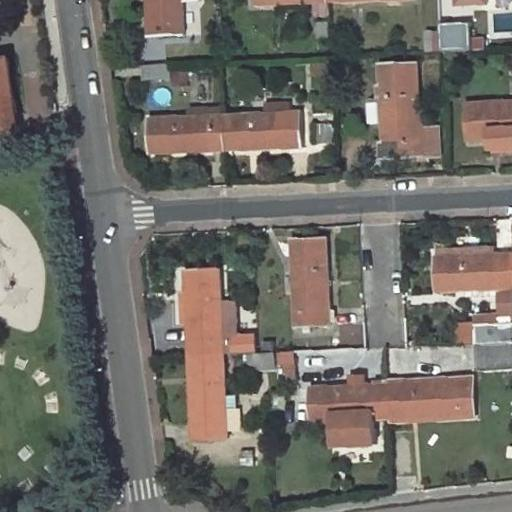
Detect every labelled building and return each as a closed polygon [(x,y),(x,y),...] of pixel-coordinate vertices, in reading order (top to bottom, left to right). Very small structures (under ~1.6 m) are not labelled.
[(156,0),(147,0),(148,10),(157,10),(156,0)] [(182,0),(156,0),(157,10),(148,10),(150,40),(184,39),(182,0)] [(489,0),(490,22),(498,22),(497,0),(489,0)] [(511,0),(497,0),(498,22),(490,22),(491,37),(511,36),(511,0)] [(320,39),(331,38),(331,22),(319,22),(320,39)] [(440,31),(427,32),(428,51),(441,51),(440,31)] [(158,50),(143,50),(144,64),(158,63),(158,50)] [(10,58),(0,59),(0,135),(20,133),(10,58)] [(316,74),(331,74),(331,62),(316,62),(316,74)] [(386,128),(387,157),(442,155),(441,128),(421,128),(418,64),(384,66),(385,98),(386,128)] [(147,72),(147,84),(166,83),(166,71),(147,72)] [(369,100),(370,124),(378,128),(386,128),(385,98),(374,98),(369,100)] [(511,104),(467,107),(469,142),(491,141),(491,160),(511,158),(511,104)] [(304,149),(303,114),(224,118),(226,153),(252,152),(252,143),(290,141),(290,150),(304,149)] [(153,157),(214,154),(226,153),(224,118),(151,120),(153,157)] [(332,125),(318,126),(318,143),(333,142),(332,125)] [(252,143),(252,152),(290,150),(290,141),(252,143)] [(328,239),(293,240),(294,263),(302,262),(303,293),(295,294),(297,326),(332,324),(328,239)] [(496,246),(439,248),(439,257),(497,254),(496,246)] [(439,257),(437,257),(438,292),(461,291),(461,283),(467,283),(467,296),(502,295),(503,324),(511,324),(511,253),(497,254),(439,257)] [(302,262),(294,263),(295,294),(303,293),(302,262)] [(221,270),(184,271),(186,299),(196,299),(197,328),(187,328),(189,361),(225,359),(225,354),(222,307),(221,270)] [(186,299),(187,328),(197,328),(196,299),(186,299)] [(233,353),(232,341),(235,337),(234,306),(222,307),(225,354),(233,353)] [(482,316),(482,325),(496,325),(496,316),(482,316)] [(482,325),(476,326),(477,345),(479,371),(511,369),(511,324),(503,324),(496,325),(482,325)] [(471,345),(477,345),(476,326),(465,326),(466,340),(471,340),(471,345)] [(232,341),(233,353),(258,352),(257,334),(237,335),(235,337),(232,341)] [(263,350),(276,350),(275,342),(263,342),(263,350)] [(250,353),(251,369),(276,368),(275,352),(250,353)] [(193,441),(229,439),(227,409),(237,408),(237,395),(227,395),(225,359),(189,361),(190,381),(200,381),(201,411),(191,412),(193,441)] [(296,364),(286,364),(287,386),(297,386),(296,364)] [(351,380),(351,389),(364,388),(364,379),(351,380)] [(190,381),(191,412),(201,411),(200,381),(190,381)] [(473,416),(472,382),(387,387),(388,421),(414,420),(414,412),(443,411),(442,418),(473,416)] [(351,389),(312,391),(313,425),(334,424),(373,422),(388,421),(387,387),(364,388),(351,389)] [(414,420),(442,418),(443,411),(414,412),(414,420)] [(373,422),(334,424),(335,448),(375,446),(373,422)] [(243,465),(255,465),(254,450),(242,450),(243,465)]
